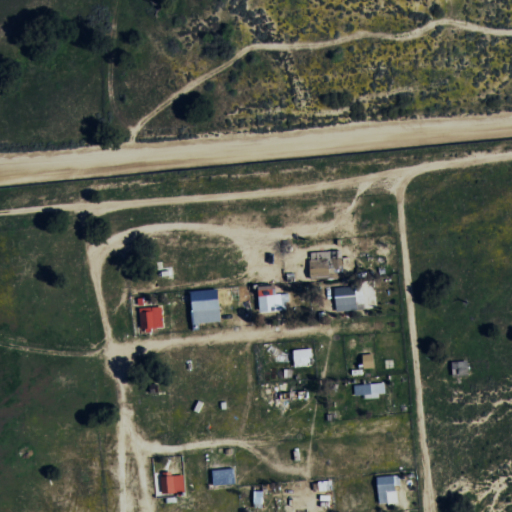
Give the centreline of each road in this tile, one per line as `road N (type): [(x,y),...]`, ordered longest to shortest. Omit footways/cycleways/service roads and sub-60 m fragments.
road 1 (residential): [(511,156),(265,192),(0,214)]
road 2 (track): [(511,119),(0,164)]
road 3 (residential): [(396,173),(427,511)]
road 4 (residential): [(85,208),(112,350),(126,511)]
road 5 (residential): [(124,451),(393,425)]
road 6 (residential): [(112,350),(377,324)]
